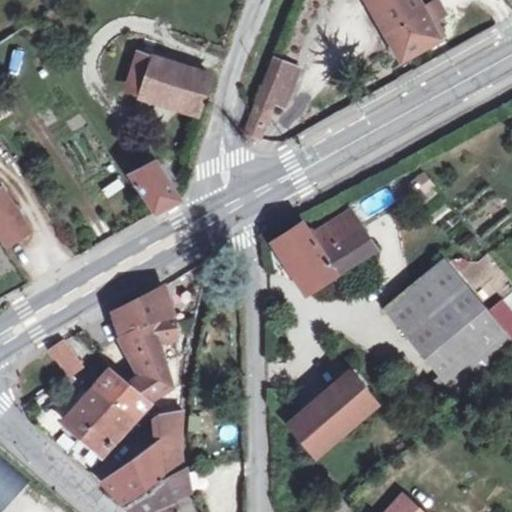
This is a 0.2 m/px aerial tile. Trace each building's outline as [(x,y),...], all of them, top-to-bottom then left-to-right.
[(442,35),(433,18),(443,12),(435,0),(434,0),(427,4),(421,7),(417,1),(416,0),(375,0),(406,54),(442,35)] [(128,85),(199,107),(210,74),(139,52),(128,85)] [(249,133),(259,138),(274,103),(283,107),(299,68),(273,57),(250,115),(244,131),(249,133)] [(154,212),(178,198),(154,162),(129,175),(154,212)] [(0,233),(7,245),(28,231),(0,189),(0,233)] [(356,234),(363,230),(352,212),(345,216),(356,234)] [(356,234),(345,216),(311,236),(303,224),(278,240),(309,290),(368,254),(375,250),(363,230),(356,234)] [(511,351),(511,306),(510,304),(492,318),(443,261),(386,309),(441,375),(428,386),(443,405),(457,393),(459,396),(511,351)] [(161,289),(115,312),(121,336),(152,319),(171,318),(171,317),(161,289)] [(178,338),(175,316),(171,317),(171,318),(152,319),(121,336),(122,337),(143,373),(128,385),(148,400),(174,388),(166,358),(178,356),(175,339),(178,338)] [(83,366),(65,340),(54,347),(72,374),(83,366)] [(128,385),(109,369),(96,384),(114,400),(135,417),(140,412),(149,402),(148,400),(128,385)] [(328,398),(352,426),(373,408),(349,381),(328,398)] [(65,420),(82,436),(114,400),(96,384),(87,394),(65,420)] [(352,426),(328,398),(292,429),(316,456),(352,426)] [(135,417),(114,400),(82,436),(103,454),(135,417)] [(156,417),(158,445),(180,442),(180,426),(182,410),(162,412),(157,412),(156,415),(156,417)] [(158,445),(102,484),(125,506),(144,491),(165,477),(177,473),(183,471),(180,442),(158,445)] [(144,491),(125,506),(131,511),(153,511),(174,498),(185,494),(187,494),(187,491),(183,471),(177,473),(165,477),(144,491)] [(174,498),(153,511),(193,511),(187,494),(185,494),(174,498)] [(418,511),(403,498),(390,511),(418,511)]
